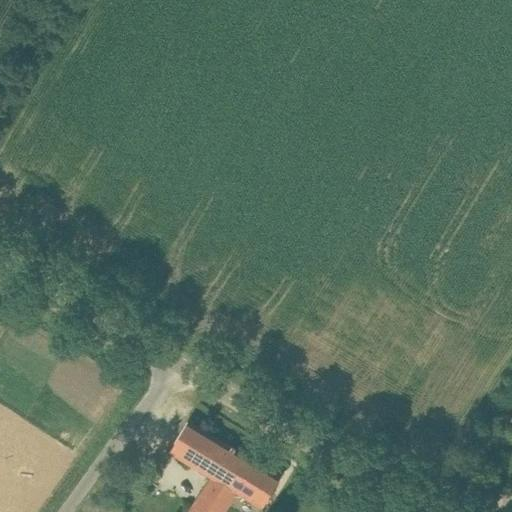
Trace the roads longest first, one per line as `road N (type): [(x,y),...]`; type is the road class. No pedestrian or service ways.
road 1 (tertiary): [(438,511),(180,356)]
road 2 (tertiary): [(180,356),(0,248)]
road 3 (unclassified): [(61,511),(180,356)]
